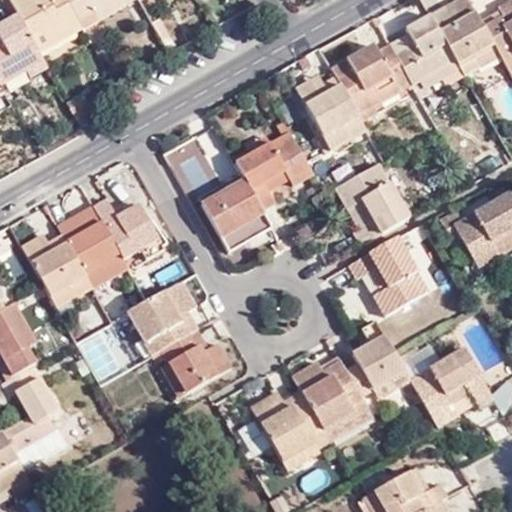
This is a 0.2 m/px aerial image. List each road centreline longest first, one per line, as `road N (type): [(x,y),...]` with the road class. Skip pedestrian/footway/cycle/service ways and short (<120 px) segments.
road 1 (residential): [(130,135),(229,301)]
road 2 (residential): [(229,301),(261,355),(316,323),(283,269)]
road 3 (residential): [(289,45),(130,135)]
road 4 (residential): [(130,135),(0,210)]
